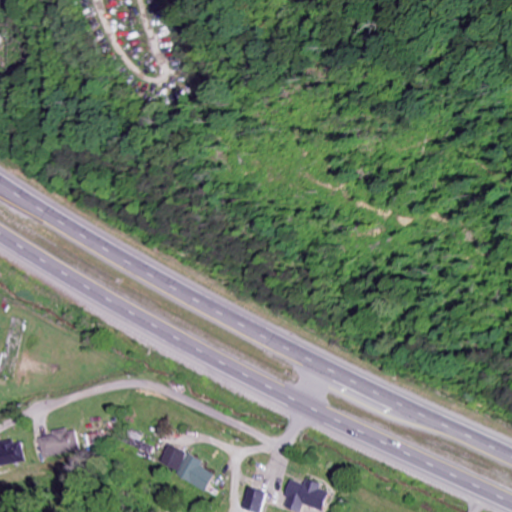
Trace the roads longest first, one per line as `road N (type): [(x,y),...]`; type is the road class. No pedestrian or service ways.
road 1 (trunk): [(511,455),(279,344),(0,178)]
road 2 (trunk): [(0,237),(250,381),(511,509)]
